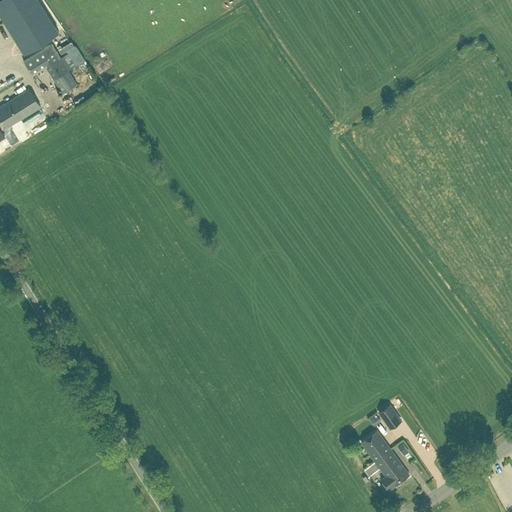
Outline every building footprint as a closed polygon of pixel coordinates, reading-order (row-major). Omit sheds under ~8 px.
[(58,31),(38,0),(0,0),(0,13),(24,52),(58,31)] [(61,56),(58,52),(51,41),(22,59),(29,71),(32,74),(46,66),(63,93),(76,84),(67,69),(74,65),(66,53),(61,56)] [(6,127),(40,106),(28,87),(0,104),(0,138),(4,135),(1,129),(6,126),(6,127)] [(384,409),(378,413),(389,428),(395,424),(390,417),(397,413),(391,404),(384,409)] [(374,460),(389,449),(376,430),(360,441),(374,460)] [(389,449),(374,460),(385,475),(380,479),(388,488),(392,485),(393,485),(408,474),(389,449)]
